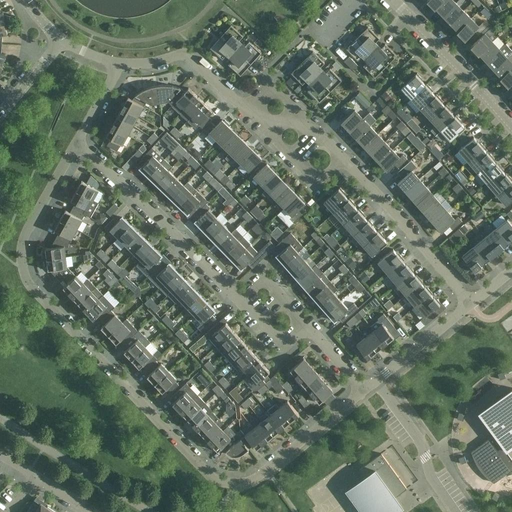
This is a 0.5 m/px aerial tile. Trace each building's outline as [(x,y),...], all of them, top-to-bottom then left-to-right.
[(427,0),(426,1),(435,9),(435,8),(442,0),(427,0)] [(435,8),(443,15),(456,3),(452,0),(442,0),(435,8)] [(450,23),(463,11),(456,3),(443,15),(450,23)] [(489,12),(484,7),(477,13),(482,18),(489,12)] [(471,18),(463,11),(450,23),(457,31),(458,31),(471,18)] [(474,31),(478,35),(487,27),(482,22),(478,26),(471,18),(458,31),(457,31),(465,40),(474,31)] [(8,22),(0,23),(0,43),(2,44),(2,35),(7,34),(7,31),(9,31),(8,22)] [(221,36),(236,50),(242,43),(239,40),(243,36),(231,25),(223,30),(225,32),(221,36)] [(488,25),(487,27),(478,35),(480,37),(471,46),(478,54),(479,54),(479,53),(492,41),(498,36),(488,25)] [(357,37),(371,52),(378,45),(375,42),(380,38),(368,26),(360,31),(362,32),(357,37)] [(230,57),(236,50),(221,36),(216,41),(214,40),(210,48),(222,59),(226,54),(230,57)] [(365,58),(371,52),(357,37),(352,42),(351,41),(346,48),(358,60),(362,56),(365,58)] [(242,43),(236,50),(251,64),(255,59),(257,61),(261,52),(249,41),(245,46),(242,43)] [(479,54),(486,61),(500,49),(492,41),(479,53),(479,54)] [(378,45),(371,52),(386,66),(391,61),(392,63),(397,55),(385,44),(381,48),(378,45)] [(500,49),(486,61),(494,69),(511,53),(511,52),(511,50),(506,44),(500,49)] [(251,64),(236,50),(230,57),(232,59),(228,64),(240,75),(248,71),(246,69),(251,64)] [(302,62),(316,76),(323,70),(320,67),(325,63),(313,51),(305,56),(306,57),(302,62)] [(386,66),(371,52),(365,58),(367,61),(363,65),(375,77),(382,72),(381,71),(386,66)] [(494,69),(501,77),(511,66),(511,54),(511,53),(494,69)] [(353,70),(358,65),(349,56),(344,61),(353,70)] [(309,83),(316,76),(302,62),(297,66),(295,65),(291,72),(302,84),(307,80),(309,83)] [(501,77),(500,78),(508,86),(511,81),(511,66),(501,77)] [(323,70),(316,76),(330,91),(335,87),(337,88),(342,80),(330,68),(326,72),(323,70)] [(401,88),(411,98),(426,85),(425,84),(420,78),(421,77),(417,73),(401,88)] [(330,91),(316,76),(309,83),(312,86),(308,90),(319,102),(327,97),(325,96),(330,91)] [(411,98),(421,109),(436,95),(435,95),(430,89),(431,88),(427,83),(425,84),(426,85),(411,98)] [(168,101),(172,97),(180,88),(180,87),(173,85),(165,84),(157,85),(159,103),(168,101)] [(159,103),(157,85),(149,87),(142,90),(135,95),(146,101),(151,104),(159,103)] [(172,106),(180,113),(184,108),(196,95),(188,88),(185,91),(180,88),(172,97),(176,101),(171,106),(172,106)] [(366,99),(360,92),(355,97),(361,104),(366,99)] [(392,99),(386,92),(381,96),(388,103),(392,99)] [(421,109),(431,119),(446,106),(445,105),(440,100),(441,98),(436,94),(435,95),(436,95),(421,109)] [(128,97),(122,107),(138,116),(146,101),(135,95),(132,100),(128,97)] [(204,103),(196,95),(184,108),(180,113),(187,121),(192,116),(204,103)] [(212,110),(204,103),(192,116),(187,121),(195,128),(198,125),(203,129),(211,120),(207,116),(212,110)] [(446,104),(445,105),(446,106),(431,119),(435,124),(434,127),(430,131),(435,135),(455,116),(449,110),(451,109),(446,104)] [(133,125),(138,116),(122,107),(117,117),(133,125)] [(389,108),(384,113),(386,116),(388,114),(391,118),(395,114),(392,111),(389,108)] [(363,118),(355,110),(342,122),(343,124),(342,125),(347,131),(349,130),(350,131),(363,118)] [(405,114),(402,118),(406,123),(412,117),(408,112),(405,114)] [(363,118),(350,131),(357,138),(370,126),(376,120),(369,113),(363,118)] [(456,115),(455,116),(435,135),(441,142),(447,137),(451,141),(465,127),(459,121),(460,119),(456,115)] [(112,126),(127,135),(133,125),(117,117),(112,126)] [(225,120),(224,121),(222,119),(215,126),(211,122),(203,131),(207,135),(209,132),(217,140),(230,127),(228,125),(229,124),(225,120)] [(127,135),(112,126),(106,136),(112,139),(108,146),(118,151),(127,135)] [(357,138),(364,146),(377,134),(370,126),(357,138)] [(174,135),(178,130),(175,127),(170,131),(174,135)] [(238,135),(230,127),(217,140),(225,148),(238,135)] [(150,136),(155,141),(158,137),(154,132),(150,136)] [(411,132),(406,136),(411,141),(412,142),(417,137),(416,136),(416,137),(411,132)] [(372,154),(385,142),(377,134),(364,146),(372,154)] [(245,142),(238,135),(225,148),(230,153),(225,158),(228,161),(233,155),(245,142)] [(483,148),(484,148),(485,147),(481,143),(480,144),(474,137),(459,150),(468,161),(483,148)] [(168,144),(167,146),(172,151),(175,148),(179,144),(176,141),(174,139),(168,144)] [(233,155),(241,163),(253,150),(245,142),(233,155)] [(385,142),(372,154),(379,162),(392,150),(385,142)] [(179,144),(175,148),(183,156),(187,152),(179,144)] [(148,176),(164,159),(152,147),(142,158),(146,162),(140,168),(148,176)] [(468,161),(478,172),(493,159),(494,158),(490,154),(489,155),(484,148),(483,148),(468,161)] [(143,153),(139,149),(130,158),(134,162),(143,153)] [(253,150),(241,163),(249,171),(261,158),(253,150)] [(392,150),(379,162),(380,163),(379,164),(385,170),(386,169),(387,170),(394,164),(398,168),(408,160),(403,155),(400,158),(392,150)] [(172,166),(164,159),(148,176),(156,183),(168,170),(172,166)] [(200,164),(194,159),(190,163),(196,169),(200,164)] [(493,159),(478,172),(487,183),(502,170),(503,170),(504,169),(500,164),(498,166),(493,159)] [(212,161),(206,167),(214,174),(219,169),(212,161)] [(411,161),(400,170),(405,176),(398,182),(399,183),(398,184),(403,190),(405,189),(406,191),(419,179),(412,171),(416,167),(411,161)] [(262,184),(275,172),(267,163),(254,176),(262,184)] [(156,183),(164,191),(176,178),(168,170),(156,183)] [(511,181),(511,178),(509,175),(508,176),(503,170),(502,170),(487,183),(497,194),(511,181)] [(282,179),(275,172),(262,184),(267,189),(262,193),(265,196),(269,192),(282,179)] [(99,184),(90,175),(86,183),(81,181),(76,190),(93,200),(98,190),(96,189),(99,184)] [(164,191),(171,198),(184,185),(176,178),(164,191)] [(277,199),(290,187),(282,179),(269,192),(277,199)] [(413,199),(426,187),(419,179),(406,191),(413,199)] [(184,185),(171,198),(179,206),(192,193),(196,189),(188,181),(184,185)] [(511,181),(497,194),(506,205),(511,200),(511,181)] [(284,207),(297,195),(290,187),(277,199),(284,207)] [(433,195),(426,187),(413,199),(420,207),(433,195)] [(324,201),(334,212),(349,199),(343,193),(344,192),(340,188),(339,189),(339,188),(324,201)] [(192,193),(179,206),(187,213),(192,208),(196,212),(206,203),(208,201),(196,189),(192,193)] [(73,208),(85,214),(90,217),(98,203),(93,200),(76,190),(71,200),(76,203),(73,208)] [(227,199),(223,203),(227,206),(230,203),(235,199),(232,196),(231,195),(227,199)] [(299,197),(297,195),(284,207),(292,215),(289,218),(293,223),(302,214),(298,209),(305,203),(303,201),(304,200),(300,196),(299,197)] [(433,195),(420,207),(427,215),(440,203),(433,195)] [(349,199),(334,212),(344,223),(358,210),(353,204),(354,203),(350,199),(349,200),(349,199)] [(109,208),(106,211),(110,216),(113,213),(117,209),(119,207),(115,203),(109,208)] [(203,229),(216,217),(208,209),(210,207),(206,203),(196,212),(200,216),(195,221),(203,229)] [(434,223),(448,211),(440,203),(427,215),(434,223)] [(65,210),(60,220),(77,229),(85,214),(73,208),(70,213),(65,210)] [(344,223),(353,234),(368,221),(362,214),(363,213),(360,209),(359,210),(358,210),(344,223)] [(448,211),(434,223),(435,224),(434,225),(439,231),(440,230),(441,231),(449,225),(453,230),(463,222),(458,217),(455,219),(448,211)] [(484,214),(481,211),(472,217),(475,221),(484,214)] [(117,238),(130,225),(122,217),(117,222),(113,218),(104,227),(108,231),(109,230),(117,238)] [(211,237),(223,225),(216,217),(203,229),(211,237)] [(511,224),(507,219),(496,228),(508,244),(511,240),(511,224)] [(77,229),(60,220),(54,229),(59,232),(56,237),(67,243),(68,244),(71,239),(77,229)] [(368,221),(353,234),(363,245),(378,231),(372,225),(373,224),(369,220),(368,221)] [(266,229),(260,223),(255,227),(261,233),(266,229)] [(130,225),(117,238),(125,245),(138,232),(130,225)] [(231,232),(223,225),(211,237),(218,245),(231,232)] [(218,245),(226,253),(239,240),(238,240),(242,236),(235,228),(231,232),(218,245)] [(508,244),(496,228),(485,237),(498,254),(503,250),(502,249),(508,244)] [(464,235),(459,229),(455,232),(449,237),(453,243),(464,235)] [(378,231),(363,245),(373,256),(388,242),(382,236),(383,235),(379,231),(378,232),(378,231)] [(138,232),(125,245),(133,253),(146,240),(138,232)] [(284,264),(298,252),(303,247),(290,233),(275,246),(280,252),(277,255),(284,264)] [(318,233),(314,237),(321,246),(324,242),(320,238),(321,237),(318,233)] [(250,244),(242,236),(238,240),(239,240),(226,253),(233,260),(246,248),(250,244)] [(46,258),(47,259),(66,257),(65,248),(68,248),(68,244),(67,243),(56,237),(50,247),(45,248),(46,252),(43,252),(44,259),(46,258)] [(473,246),(486,262),(493,256),(494,258),(498,254),(485,237),(473,246)] [(153,247),(146,240),(133,253),(141,260),(153,247)] [(269,240),(258,252),(255,255),(261,260),(275,246),(269,240)] [(255,255),(258,252),(250,244),(246,248),(233,260),(241,268),(255,255)] [(479,267),(486,262),(473,246),(462,256),(464,258),(459,263),(466,272),(471,267),(476,272),(480,268),(479,267)] [(153,247),(141,260),(141,261),(137,265),(148,276),(160,264),(156,260),(161,255),(153,247)] [(378,261),(387,273),(403,260),(402,260),(403,259),(400,254),(399,255),(393,249),(378,261)] [(90,252),(86,253),(86,254),(85,254),(86,262),(94,256),(90,252)] [(104,252),(100,256),(106,262),(110,258),(104,252)] [(291,272),(305,260),(298,252),(284,264),(291,272)] [(47,259),(44,260),(44,267),(47,267),(48,270),(53,269),(63,279),(71,272),(67,268),(66,257),(47,259)] [(115,271),(119,267),(112,259),(107,264),(115,271)] [(298,280),(312,268),(305,260),(291,272),(298,280)] [(387,273),(397,284),(412,271),(413,270),(409,266),(408,266),(403,260),(387,273)] [(160,264),(148,276),(160,288),(164,284),(177,271),(169,263),(164,268),(160,264)] [(316,264),(312,268),(298,280),(306,288),(319,276),(323,272),(316,264)] [(184,279),(177,271),(164,284),(160,288),(167,296),(168,295),(184,279)] [(397,284),(406,295),(421,282),(422,281),(418,277),(417,278),(412,271),(397,284)] [(71,272),(63,279),(67,284),(63,287),(71,295),(84,283),(76,275),(75,276),(71,272)] [(115,276),(111,272),(106,277),(105,279),(107,281),(108,279),(110,281),(115,276)] [(319,276),(306,288),(313,296),(326,284),(330,281),(323,272),(319,276)] [(353,275),(348,279),(352,283),(357,279),(353,275)] [(84,283),(71,295),(78,303),(95,287),(88,279),(84,283)] [(175,303),(179,299),(192,287),(184,279),(168,295),(175,303)] [(326,284),(313,296),(320,304),(333,292),(337,289),(330,281),(326,284)] [(138,285),(134,282),(129,287),(133,290),(138,285)] [(421,282),(406,295),(415,306),(430,293),(431,292),(428,288),(427,289),(421,282)] [(360,283),(355,287),(358,290),(360,292),(365,288),(363,286),(360,283)] [(86,311),(103,294),(95,287),(78,303),(86,311)] [(186,307),(199,295),(192,287),(179,299),(186,307)] [(132,292),(128,295),(133,300),(136,296),(132,292)] [(333,292),(320,304),(327,312),(340,300),(333,292)] [(436,300),(430,293),(415,306),(411,309),(419,319),(422,320),(426,324),(438,314),(434,310),(441,304),(437,299),(436,300)] [(103,294),(86,311),(93,319),(97,315),(101,319),(111,310),(115,307),(103,294)] [(199,295),(186,307),(194,315),(207,302),(199,295)] [(394,305),(389,299),(383,304),(388,310),(394,305)] [(348,308),(340,300),(327,312),(334,321),(338,317),(342,321),(358,307),(354,303),(348,308)] [(207,302),(194,315),(202,323),(197,327),(202,332),(216,319),(211,314),(215,310),(207,302)] [(366,313),(362,308),(358,312),(363,317),(366,313)] [(101,327),(108,335),(122,322),(111,310),(101,319),(105,324),(101,327)] [(374,330),(373,330),(385,344),(394,337),(389,331),(394,327),(383,313),(377,318),(378,320),(370,326),(374,330)] [(124,344),(138,331),(127,319),(123,322),(122,322),(108,335),(116,343),(120,340),(124,344)] [(216,346),(233,331),(226,322),(220,327),(217,323),(207,332),(211,336),(209,338),(216,346)] [(138,331),(124,344),(128,348),(124,351),(132,360),(150,342),(139,330),(138,331)] [(385,344),(373,330),(365,337),(376,351),(385,344)] [(240,339),(233,331),(216,346),(223,354),(227,351),(240,339)] [(376,351),(365,337),(356,344),(355,342),(351,346),(359,356),(363,352),(368,358),(376,351)] [(234,359),(248,347),(240,339),(227,351),(223,354),(230,362),(234,359)] [(157,349),(150,342),(132,360),(139,368),(143,364),(147,368),(156,360),(157,359),(153,354),(157,349)] [(198,348),(193,344),(189,348),(193,352),(198,348)] [(255,355),(248,347),(234,359),(230,362),(238,370),(241,367),(255,355)] [(262,363),(255,355),(241,367),(248,375),(262,363)] [(297,378),(311,366),(305,359),(303,356),(297,361),(298,363),(290,370),(297,378)] [(159,364),(156,360),(147,368),(151,372),(147,376),(155,384),(169,371),(161,363),(159,364)] [(243,380),(251,388),(254,385),(258,389),(261,386),(265,383),(270,379),(266,374),(269,371),(262,363),(248,375),(243,380)] [(297,378),(305,386),(318,374),(311,366),(297,378)] [(169,371),(155,384),(162,392),(166,388),(170,392),(179,384),(175,380),(176,379),(169,371)] [(318,374),(305,386),(312,394),(325,382),(318,374)] [(270,379),(265,383),(268,387),(269,388),(272,386),(278,392),(284,388),(274,375),(270,379)] [(218,380),(222,384),(227,380),(223,376),(218,380)] [(325,382),(312,394),(319,403),(333,391),(325,382)] [(198,395),(186,383),(170,398),(174,402),(172,403),(180,411),(193,399),(198,395)] [(268,387),(265,383),(261,386),(265,390),(265,391),(269,388),(268,387)] [(212,389),(216,393),(218,390),(220,388),(217,385),(212,389)] [(236,386),(229,392),(232,396),(240,390),(236,386)] [(218,390),(216,393),(219,396),(224,392),(220,388),(218,390)] [(511,390),(479,414),(494,435),(471,451),(473,455),(475,461),(478,466),(481,471),(486,476),(490,480),(494,483),(511,469),(511,390)] [(201,407),(205,403),(198,395),(193,399),(180,411),(188,419),(201,407)] [(287,400),(279,407),(290,421),(299,414),(287,400)] [(188,419),(195,427),(208,415),(212,411),(205,403),(201,407),(188,419)] [(279,407),(276,404),(268,410),(271,414),(270,414),(282,428),(290,421),(279,407)] [(236,410),(232,406),(228,411),(231,415),(236,410)] [(259,417),(262,421),(273,435),(282,428),(270,414),(271,414),(268,410),(259,417)] [(195,427),(202,435),(216,422),(219,419),(212,411),(208,415),(195,427)] [(273,435),(262,421),(254,428),(265,442),(267,440),(269,442),(275,437),(273,435)] [(210,443),(223,430),(216,422),(202,435),(210,443)] [(256,449),(265,442),(254,428),(245,435),(245,436),(241,439),(249,448),(253,445),(256,449)] [(231,438),(223,430),(210,443),(218,451),(221,447),(225,451),(234,443),(230,439),(231,438)] [(244,434),(240,430),(235,434),(239,438),(244,434)] [(244,452),(249,448),(241,439),(235,444),(234,443),(225,451),(227,453),(229,454),(232,455),(234,455),(237,455),(239,455),(242,454),(244,452)] [(364,476),(347,489),(363,511),(396,511),(402,508),(394,498),(407,489),(381,453),(359,469),(364,476)] [(500,496),(495,493),(492,498),(497,501),(500,496)]
